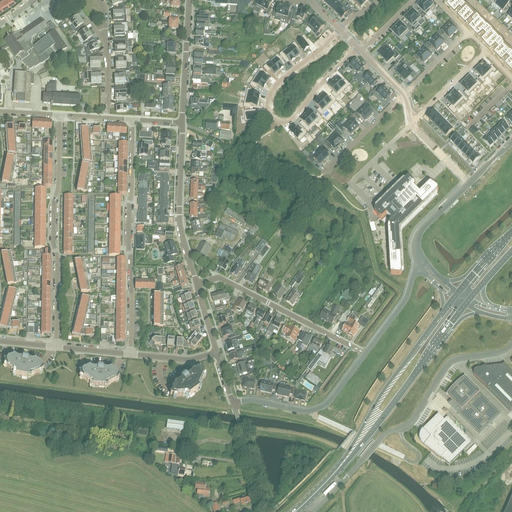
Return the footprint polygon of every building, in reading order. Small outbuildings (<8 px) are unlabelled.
[(9,5),(5,0),(0,0),(0,5),(2,9),(9,5)] [(261,9),(266,0),(259,0),(258,3),(256,1),(253,6),(255,8),(257,5),(262,8),(261,9)] [(271,0),(270,0),(266,0),(261,9),(266,12),(266,14),(269,15),(271,10),(269,8),(272,2),(270,1),(271,0)] [(427,0),(423,0),(421,2),(430,11),(435,7),(437,5),(433,1),(431,3),(427,0)] [(455,0),(450,5),(454,8),(459,4),(461,6),(465,2),(462,0),(461,0),(455,0)] [(495,0),(493,3),(499,8),(505,1),(504,0),(495,0)] [(340,5),(336,1),(330,8),(334,11),(341,4),(340,5)] [(505,1),(499,8),(505,14),(509,10),(507,9),(509,7),(508,6),(509,4),(505,1)] [(421,2),(417,6),(422,11),(420,13),(424,18),(427,15),(426,15),(430,11),(421,2)] [(334,11),(338,15),(345,7),(341,4),(334,11)] [(281,19),(285,6),(281,5),(279,5),(277,12),(274,11),(272,17),(276,18),(276,16),(282,18),(281,19)] [(466,5),(458,13),(461,16),(469,8),(466,5)] [(288,6),(285,6),(281,19),(290,21),(292,16),(289,15),(290,8),(288,7),(288,6)] [(125,7),(119,8),(113,8),(114,11),(113,11),(113,16),(126,16),(125,7)] [(349,11),(345,7),(338,15),(338,16),(340,19),(341,18),(342,19),(343,17),(346,14),(349,17),(354,13),(350,9),(349,11)] [(305,10),(305,9),(302,8),(301,9),(300,8),(298,15),(294,14),(293,20),(298,22),(298,20),(302,21),(304,15),(306,15),(308,11),(305,10)] [(473,12),(469,8),(461,16),(465,20),(473,12)] [(413,10),(408,14),(417,23),(422,19),(422,20),(424,18),(420,13),(418,15),(413,10)] [(197,21),(209,22),(213,22),(219,23),(220,20),(209,19),(209,17),(205,16),(206,12),(200,12),(199,16),(197,16),(196,17),(196,18),(197,19),(197,21)] [(471,26),(473,28),(482,19),(478,15),(479,15),(476,12),(476,13),(472,17),(474,19),(469,24),(471,26)] [(72,25),(81,19),(78,15),(77,16),(75,13),(67,19),(72,25)] [(408,14),(404,18),(409,24),(407,26),(412,31),(413,32),(415,30),(413,28),(417,23),(408,14)] [(114,24),(126,24),(127,24),(126,16),(113,16),(113,21),(114,21),(114,24)] [(311,31),(321,21),(318,19),(317,19),(316,18),(311,23),(309,21),(304,25),(307,27),(311,31)] [(0,101),(1,102),(2,94),(1,94),(2,85),(0,85),(0,52),(0,51),(8,47),(15,57),(17,56),(18,57),(19,57),(21,61),(26,69),(27,68),(29,71),(34,67),(34,68),(40,64),(41,65),(49,59),(49,58),(55,54),(54,53),(56,52),(58,54),(67,49),(54,31),(57,29),(54,25),(53,25),(51,22),(46,26),(41,19),(19,34),(20,35),(18,36),(17,35),(16,35),(15,35),(13,36),(12,35),(3,40),(7,46),(0,49),(0,101)] [(74,30),(76,33),(76,32),(81,29),(79,27),(83,24),(81,19),(72,25),(75,29),(74,30)] [(446,27),(453,35),(458,30),(453,26),(455,24),(451,19),(449,22),(451,23),(446,27)] [(482,19),(473,28),(475,30),(477,32),(482,28),(484,30),(489,25),(487,23),(486,23),(482,19)] [(323,24),(321,21),(311,31),(316,35),(315,36),(318,38),(322,33),(319,31),(324,26),(323,25),(323,24)] [(400,23),(396,27),(405,36),(409,32),(410,33),(412,31),(407,26),(405,28),(400,23)] [(114,32),(127,31),(127,30),(127,28),(127,27),(126,24),(114,24),(114,27),(114,29),(114,32)] [(489,25),(484,30),(487,32),(482,37),(484,39),(486,41),(495,32),(491,28),(492,28),(489,25)] [(81,38),(90,33),(87,29),(86,29),(84,27),(81,29),(76,32),(81,38)] [(396,27),(391,31),(396,36),(394,38),(399,44),(402,41),(400,40),(405,36),(396,27)] [(441,30),(438,32),(443,36),(445,34),(449,39),(453,35),(446,27),(442,32),(441,30)] [(115,40),(127,39),(127,31),(114,32),(114,37),(115,37),(115,40)] [(440,38),(443,36),(438,32),(436,34),(438,36),(434,40),(441,47),(445,43),(440,38)] [(499,36),(495,32),(486,41),(488,43),(490,45),(495,40),(497,43),(501,39),(502,38),(499,36)] [(90,33),(81,38),(84,43),(82,44),(84,46),(94,40),(92,37),(91,35),(90,33)] [(309,48),(308,47),(305,43),(308,41),(304,36),(296,42),(304,52),(309,48)] [(115,48),(128,47),(127,39),(115,40),(115,43),(114,43),(114,45),(115,48)] [(501,39),(497,43),(499,45),(494,50),(498,53),(506,45),(502,42),(503,41),(501,39)] [(204,40),(196,40),(196,44),(195,44),(195,46),(195,47),(207,48),(209,48),(209,44),(208,44),(208,41),(206,40),(204,40)] [(441,47),(434,40),(429,44),(428,42),(425,45),(430,49),(432,47),(436,51),(441,47)] [(382,58),(383,59),(391,50),(387,46),(389,45),(387,42),(382,47),(385,49),(379,54),(379,55),(382,58)] [(293,46),(288,50),(295,59),(300,55),(296,50),(298,48),(294,43),(292,45),(293,46)] [(98,49),(99,49),(98,44),(88,48),(86,49),(85,50),(87,56),(97,54),(99,54),(99,52),(98,49)] [(432,56),(428,51),(430,49),(425,45),(423,47),(425,48),(421,53),(428,60),(432,56)] [(509,49),(506,45),(498,53),(501,57),(506,52),(508,54),(511,50),(510,48),(509,49)] [(116,56),(123,56),(128,55),(128,47),(115,48),(115,53),(116,53),(116,56)] [(288,50),(287,49),(280,54),(284,60),(286,58),(290,63),(291,63),(295,60),(295,59),(288,50)] [(391,50),(383,59),(384,59),(383,60),(386,63),(387,62),(387,63),(393,57),(395,60),(399,55),(395,51),(394,53),(391,50)] [(423,64),(428,60),(421,53),(416,57),(415,55),(413,57),(417,61),(419,59),(423,64)] [(97,54),(87,56),(87,64),(100,63),(100,58),(97,58),(97,54)] [(115,64),(125,64),(125,59),(123,59),(123,56),(116,56),(116,59),(115,59),(115,61),(115,64)] [(277,56),(271,61),(279,71),(280,72),(284,68),(283,68),(284,67),(279,62),(282,60),(277,56)] [(352,72),(361,63),(357,59),(357,60),(356,59),(350,65),(348,63),(344,67),(346,69),(348,67),(352,72)] [(410,67),(404,60),(400,64),(402,66),(396,72),(397,72),(396,73),(399,76),(400,75),(400,76),(410,67)] [(274,76),(279,71),(271,61),(270,62),(271,63),(267,66),(266,65),(264,68),(268,72),(270,71),(274,76)] [(174,62),(168,62),(167,66),(166,65),(165,74),(174,75),(175,66),(173,66),(174,62)] [(479,66),(488,76),(493,72),(494,73),(496,71),(492,66),(489,68),(484,62),(482,64),(481,63),(479,66)] [(100,66),(100,63),(87,64),(90,64),(90,68),(89,69),(87,69),(87,71),(96,71),(96,68),(100,68),(100,66)] [(117,72),(126,72),(129,71),(129,67),(130,67),(129,65),(129,64),(129,63),(125,64),(115,64),(116,69),(117,69),(117,72)] [(361,63),(352,72),(354,70),(358,74),(359,73),(364,68),(364,67),(364,66),(361,63)] [(488,76),(479,66),(476,69),(477,69),(475,71),(481,77),(478,79),(483,83),(485,81),(484,80),(488,76)] [(410,67),(400,76),(402,77),(401,78),(404,81),(405,80),(405,81),(410,76),(413,79),(417,75),(410,67)] [(260,70),(255,77),(266,85),(269,79),(264,76),(266,73),(260,70)] [(87,71),(87,72),(88,80),(89,79),(101,79),(101,74),(99,74),(99,71),(96,71),(87,71)] [(503,81),(506,79),(499,71),(496,74),(503,81)] [(127,76),(126,74),(126,72),(117,72),(116,72),(116,75),(114,75),(114,80),(126,80),(127,78),(127,76)] [(34,85),(34,74),(14,73),(13,102),(17,102),(21,103),(25,103),(25,102),(29,103),(30,85),(34,85)] [(364,79),(361,81),(366,86),(367,84),(374,77),(370,73),(364,79)] [(155,80),(161,80),(165,80),(165,83),(174,84),(174,77),(161,76),(161,75),(155,75),(155,80)] [(255,77),(250,85),(255,89),(257,86),(263,90),(263,89),(263,90),(266,85),(255,77)] [(367,84),(371,88),(378,82),(374,77),(367,84)] [(467,78),(464,80),(474,90),(478,86),(479,87),(481,85),(477,80),(475,82),(469,77),(467,78)] [(333,82),(343,92),(350,85),(345,80),(343,83),(338,78),(333,82)] [(116,88),(129,87),(129,84),(126,84),(126,80),(114,80),(115,85),(116,85),(116,88)] [(474,90),(464,80),(461,83),(462,84),(460,85),(466,91),(464,93),(468,98),(470,96),(469,95),(474,90)] [(214,82),(210,82),(193,81),(193,85),(194,85),(193,90),(197,90),(198,86),(201,86),(201,84),(207,84),(207,85),(213,86),(214,82)] [(343,92),(333,82),(333,83),(333,82),(329,86),(329,87),(333,92),(331,94),(336,99),(343,92)] [(47,95),(43,95),(43,104),(51,104),(51,106),(52,106),(52,105),(84,107),(85,104),(79,103),(79,97),(79,94),(62,93),(62,96),(53,95),(54,84),(48,84),(48,87),(47,87),(47,95)] [(115,96),(125,96),(125,95),(129,95),(129,87),(116,88),(116,91),(115,91),(115,93),(115,96)] [(380,90),(377,93),(381,98),(387,91),(383,87),(380,90)] [(246,98),(258,101),(259,101),(260,96),(260,95),(253,94),(254,91),(248,89),(246,98)] [(388,92),(387,91),(381,98),(385,102),(391,95),(391,94),(388,91),(388,92)] [(449,95),(459,105),(463,101),(466,103),(468,101),(462,95),(460,97),(455,91),(453,93),(452,92),(449,95)] [(319,99),(329,108),(336,102),(331,97),(329,99),(324,95),(319,99)] [(447,98),(446,100),(451,105),(448,108),(454,115),(457,111),(455,109),(459,105),(449,95),(447,97),(447,98)] [(127,100),(126,100),(125,96),(115,96),(115,101),(116,101),(117,104),(128,103),(127,100)] [(246,98),(243,107),(250,109),(250,106),(257,107),(258,101),(246,98)] [(476,107),(483,101),(480,98),(476,102),(475,101),(472,103),(476,107)] [(329,108),(319,99),(315,103),(315,104),(319,108),(317,111),(322,115),(329,108)] [(361,109),(370,118),(372,115),(373,113),(370,109),(368,108),(371,106),(366,102),(364,104),(365,105),(361,109)] [(117,107),(116,107),(116,112),(126,112),(126,107),(128,107),(128,103),(117,104),(117,107)] [(173,105),(164,105),(163,113),(167,114),(167,112),(172,112),(173,105)] [(360,117),(361,118),(365,122),(366,120),(367,121),(370,118),(361,109),(357,114),(355,112),(353,115),(357,119),(360,117)] [(427,117),(430,121),(439,113),(435,109),(427,117)] [(250,111),(244,112),(245,122),(258,120),(257,113),(251,114),(250,111)] [(306,116),(315,125),(322,118),(317,114),(315,116),(310,111),(310,112),(309,111),(306,115),(306,116)] [(442,117),(439,113),(430,121),(434,125),(442,117)] [(315,125),(306,116),(301,120),(306,125),(303,127),(308,132),(315,125)] [(346,122),(346,123),(355,131),(359,127),(354,122),(356,120),(351,116),(347,120),(349,121),(347,123),(346,122)] [(438,129),(446,121),(442,117),(434,125),(438,129)] [(217,131),(217,129),(217,121),(207,120),(206,130),(217,131)] [(438,129),(442,133),(450,125),(446,121),(438,129)] [(499,126),(505,133),(509,129),(502,121),(498,125),(499,126)] [(221,122),(220,129),(230,130),(230,123),(221,122)] [(355,131),(346,123),(342,126),(338,123),(336,125),(343,133),(345,131),(350,136),(355,131)] [(454,129),(450,125),(442,133),(446,137),(454,129)] [(300,132),(295,126),(291,130),(292,130),(290,132),(292,134),(295,138),(296,137),(299,141),(307,134),(302,129),(300,132)] [(495,130),(502,136),(505,133),(499,126),(495,130)] [(472,129),(470,131),(474,136),(478,131),(477,130),(476,129),(474,127),(472,129)] [(344,142),(340,137),(342,135),(337,129),(334,132),(335,133),(331,137),(340,146),(342,144),(342,145),(345,143),(344,142)] [(490,133),(498,140),(502,136),(495,130),(494,129),(490,133)] [(220,132),(220,139),(230,140),(231,133),(220,132)] [(452,139),(450,141),(454,145),(461,139),(462,138),(457,134),(455,132),(450,136),(452,139)] [(494,144),(498,140),(490,133),(489,132),(485,136),(486,137),(494,144)] [(340,146),(331,137),(330,137),(331,138),(327,142),(326,141),(324,144),(329,149),(331,146),(335,151),(336,150),(336,151),(338,149),(338,148),(340,146)] [(494,144),(486,137),(482,140),(490,148),(494,144)] [(461,139),(454,145),(458,149),(464,142),(461,139)] [(163,145),(163,149),(170,150),(170,141),(162,140),(161,145),(163,145)] [(139,145),(139,150),(148,151),(148,141),(146,141),(146,145),(139,145)] [(458,149),(461,153),(468,146),(464,142),(458,149)] [(324,161),(329,157),(324,152),(326,150),(323,146),(316,152),(324,161)] [(461,153),(465,156),(472,150),(468,146),(461,153)] [(162,149),(159,149),(158,156),(159,157),(159,159),(169,160),(170,153),(162,152),(162,149)] [(473,149),(472,150),(465,156),(469,160),(476,153),(473,149)] [(147,156),(148,151),(139,150),(139,156),(142,156),(145,156),(144,160),(151,160),(151,157),(147,156)] [(206,152),(200,151),(200,154),(193,154),(192,159),(201,160),(201,157),(206,157),(206,152)] [(310,155),(307,158),(312,164),(315,161),(320,165),(324,161),(316,152),(317,153),(313,157),(310,155)] [(476,153),(469,160),(473,164),(481,156),(477,152),(476,153)] [(165,169),(169,169),(169,163),(160,162),(156,162),(148,162),(148,166),(155,166),(155,172),(165,173),(165,169)] [(7,187),(15,188),(15,184),(12,184),(12,179),(13,179),(3,178),(2,183),(7,184),(7,187)] [(402,272),(402,271),(399,229),(437,192),(438,190),(438,189),(437,188),(431,183),(430,183),(429,184),(422,191),(421,189),(419,188),(417,190),(414,188),(415,187),(415,186),(415,185),(411,179),(410,178),(408,178),(407,179),(382,203),(375,210),(375,211),(375,212),(379,218),(380,219),(382,219),(383,218),(387,214),(392,220),(391,221),(389,224),(388,227),(388,230),(390,273),(391,274),(392,274),(399,275),(400,275),(401,274),(402,272)] [(250,230),(230,254),(234,258),(258,228),(255,225),(254,226),(227,208),(224,213),(250,230)] [(207,219),(205,219),(198,219),(199,221),(192,223),(193,229),(201,227),(204,226),(203,223),(208,221),(207,219)] [(216,235),(216,236),(215,237),(221,239),(222,236),(233,241),(238,232),(221,224),(217,232),(216,233),(217,234),(216,235)] [(211,233),(211,230),(201,230),(201,227),(193,229),(195,235),(202,233),(202,235),(204,235),(204,237),(209,235),(208,234),(211,233)] [(152,235),(145,234),(137,233),(137,239),(135,239),(135,250),(145,250),(145,244),(152,244),(152,235)] [(262,240),(257,247),(262,251),(265,246),(267,244),(262,240)] [(172,256),(177,254),(173,242),(164,245),(167,257),(163,258),(165,264),(174,261),(172,256)] [(206,257),(211,247),(202,242),(196,252),(206,257)] [(221,257),(224,259),(219,267),(225,271),(227,267),(227,268),(228,267),(228,266),(229,263),(226,261),(227,260),(226,260),(229,254),(224,251),(224,252),(221,257)] [(240,273),(243,267),(239,266),(242,260),(238,258),(233,263),(232,265),(235,266),(231,274),(237,277),(239,272),(240,273)] [(272,261),(266,269),(269,271),(271,269),(275,263),(272,261)] [(255,268),(257,265),(253,262),(251,265),(247,272),(249,273),(247,277),(248,277),(246,281),(252,285),(256,278),(260,270),(255,268)] [(177,274),(183,272),(181,266),(175,268),(176,271),(174,271),(175,274),(177,274)] [(172,283),(185,279),(183,272),(177,274),(177,275),(175,275),(176,278),(175,278),(175,279),(171,281),(172,283)] [(299,278),(296,276),(289,286),(292,288),(296,282),(299,278)] [(185,279),(172,283),(173,285),(176,284),(177,285),(180,284),(181,287),(187,285),(185,279)] [(265,282),(261,280),(258,287),(263,289),(262,290),(265,292),(266,292),(267,293),(268,293),(272,286),(268,285),(270,282),(269,280),(268,280),(266,280),(265,282)] [(286,291),(283,289),(279,286),(273,294),(280,299),(286,291)] [(383,287),(381,286),(365,307),(367,308),(379,292),(379,291),(383,287)] [(290,296),(286,301),(289,303),(289,304),(290,304),(291,304),(291,305),(292,305),(293,306),(295,302),(297,303),(300,299),(298,298),(299,297),(295,294),(297,291),(294,289),(290,296)] [(182,303),(190,301),(191,300),(189,294),(188,295),(187,292),(179,294),(180,297),(182,303)] [(228,294),(225,295),(224,292),(218,294),(220,301),(221,306),(222,309),(225,309),(222,300),(230,298),(228,294)] [(220,301),(218,294),(212,296),(214,303),(220,301)] [(239,303),(236,302),(232,310),(235,312),(237,310),(239,311),(241,311),(241,310),(242,311),(246,304),(245,303),(243,302),(240,300),(239,303)] [(191,304),(190,301),(182,303),(183,306),(185,312),(193,310),(194,309),(192,303),(191,304)] [(245,314),(249,316),(247,320),(251,322),(253,318),(255,314),(254,314),(256,309),(250,305),(245,314)] [(325,307),(324,309),(320,317),(320,318),(320,317),(328,321),(328,322),(332,324),(336,316),(339,308),(334,306),(330,313),(328,312),(329,309),(325,307)] [(188,321),(195,319),(197,318),(195,312),(194,313),(193,310),(185,312),(186,315),(188,321)] [(262,319),(265,313),(264,313),(265,313),(264,312),(263,311),(262,311),(262,312),(259,310),(256,315),(253,322),(256,324),(259,317),(262,319)] [(357,315),(356,314),(352,312),(347,321),(348,322),(347,324),(346,324),(345,326),(341,324),(339,328),(348,333),(353,323),(356,317),(357,315)] [(226,319),(228,318),(227,315),(223,316),(223,317),(218,318),(220,326),(227,323),(226,319)] [(268,325),(273,317),(268,315),(264,323),(268,325)] [(353,323),(348,333),(348,334),(350,335),(351,335),(353,336),(355,332),(359,326),(360,326),(364,318),(362,317),(358,325),(353,323)] [(190,330),(198,327),(200,327),(198,321),(196,321),(195,319),(188,321),(189,324),(188,324),(190,330)] [(274,323),(272,322),(268,328),(267,331),(272,334),(274,330),(277,332),(282,322),(276,319),(274,323)] [(231,326),(227,328),(227,329),(222,330),(224,337),(234,334),(231,326)] [(294,341),(299,331),(291,327),(290,329),(285,326),(282,331),(288,334),(286,336),(294,341)] [(200,333),(198,327),(190,330),(191,330),(194,333),(190,338),(198,344),(202,339),(198,336),(200,333)] [(300,348),(302,345),(303,343),(307,336),(303,333),(299,341),(296,346),(296,348),(299,350),(300,348)] [(154,344),(163,345),(164,337),(161,337),(161,336),(155,336),(154,338),(149,342),(152,346),(153,345),(154,345),(154,344)] [(307,346),(307,345),(311,338),(307,336),(303,343),(302,345),(307,347),(307,346)] [(167,338),(164,337),(163,345),(167,346),(166,347),(173,348),(173,346),(174,338),(167,338)] [(235,341),(237,340),(239,340),(238,337),(230,340),(228,341),(229,343),(226,344),(226,345),(227,347),(227,348),(227,350),(228,350),(228,351),(234,349),(234,351),(238,349),(235,341)] [(182,347),(183,339),(177,338),(177,339),(174,338),(173,346),(176,347),(176,348),(182,349),(182,347)] [(194,348),(198,344),(190,338),(187,342),(183,339),(182,347),(188,348),(190,345),(194,348)] [(311,345),(310,345),(306,352),(310,354),(312,349),(317,352),(321,343),(314,339),(311,345)] [(328,346),(324,352),(324,353),(320,351),(307,368),(311,371),(319,360),(326,364),(333,349),(328,346)] [(238,349),(234,351),(234,353),(229,355),(231,362),(238,360),(237,354),(243,352),(242,348),(238,349)] [(274,364),(279,359),(275,354),(270,360),(274,364)] [(27,359),(28,359),(27,359),(26,358),(25,358),(24,358),(23,358),(22,358),(22,361),(19,361),(17,359),(14,357),(4,361),(5,364),(7,366),(6,367),(13,373),(16,374),(16,375),(27,377),(28,376),(30,376),(39,373),(38,372),(41,371),(44,368),(35,361),(32,362),(29,362),(27,362),(27,359)] [(254,360),(253,357),(247,359),(240,361),(241,364),(237,365),(238,371),(240,376),(250,373),(247,365),(249,364),(248,362),(254,360)] [(486,367),(482,367),(482,368),(477,369),(476,369),(476,370),(475,370),(474,371),(474,372),(474,373),(474,374),(474,375),(474,376),(475,376),(486,388),(486,387),(488,389),(510,412),(511,410),(511,371),(509,368),(509,369),(507,367),(505,364),(504,364),(504,365),(503,365),(502,366),(487,368),(487,367),(486,367)] [(102,369),(102,368),(101,368),(100,368),(99,368),(98,368),(97,368),(97,371),(94,371),(92,369),(89,368),(79,373),(81,376),(83,378),(82,379),(90,384),(93,384),(93,386),(104,386),(104,385),(107,385),(115,381),(115,380),(117,379),(119,376),(110,370),(108,371),(104,372),(102,372),(102,369)] [(185,376),(184,376),(183,377),(182,377),(181,378),(181,379),(180,379),(181,379),(182,382),(180,383),(177,384),(174,384),(170,394),(173,396),(176,395),(176,397),(185,396),(187,394),(188,396),(198,389),(197,388),(199,386),(203,378),(202,377),(203,375),(203,371),(192,372),(190,375),(188,377),(187,379),(185,376)] [(310,375),(307,379),(311,382),(317,386),(318,384),(317,383),(319,381),(314,378),(310,375)] [(254,389),(255,389),(256,384),(255,383),(255,382),(249,381),(247,376),(241,378),(244,387),(253,390),(254,389)] [(452,401),(449,403),(449,404),(479,435),(501,413),(465,377),(464,378),(462,379),(461,380),(459,381),(458,382),(456,383),(455,385),(454,386),(452,388),(450,390),(449,391),(448,393),(446,395),(447,395),(452,401)] [(260,391),(266,393),(268,382),(268,383),(260,381),(258,387),(261,388),(260,391)] [(268,382),(266,393),(271,394),(272,390),(275,391),(276,386),(273,385),(274,383),(268,382)] [(283,397),(286,386),(280,384),(279,387),(277,386),(276,391),(278,392),(277,395),(283,397)] [(286,386),(283,397),(289,398),(290,394),(292,395),(294,389),(286,387),(286,386)] [(306,395),(297,393),(298,390),(295,389),(293,395),(296,396),(295,399),(305,402),(306,395)] [(438,415),(427,426),(428,426),(423,431),(422,432),(421,433),(421,434),(421,435),(421,436),(420,437),(421,439),(421,440),(421,441),(422,442),(422,443),(423,444),(424,445),(430,449),(429,450),(429,449),(429,450),(441,459),(441,458),(449,465),(472,442),(447,417),(444,421),(438,415)] [(185,423),(167,421),(166,429),(184,431),(185,423)] [(470,456),(479,447),(476,444),(467,453),(470,456)] [(166,454),(166,458),(169,458),(168,463),(172,464),(170,473),(173,473),(178,474),(184,475),(185,469),(182,469),(182,468),(183,465),(179,465),(181,456),(169,454),(166,454)] [(205,484),(198,483),(197,494),(198,494),(198,496),(208,497),(209,489),(205,488),(205,484)] [(239,498),(233,500),(234,504),(239,502),(241,501),(242,505),(250,502),(251,501),(250,499),(249,499),(248,496),(243,497),(239,498)]
